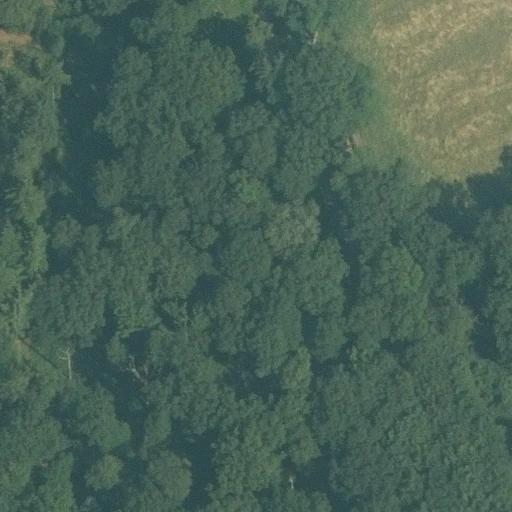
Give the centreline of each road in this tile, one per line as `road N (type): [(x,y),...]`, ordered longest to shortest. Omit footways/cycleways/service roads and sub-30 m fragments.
road 1 (track): [(398,359),(248,0)]
road 2 (track): [(398,359),(456,511)]
road 3 (track): [(391,342),(511,284)]
